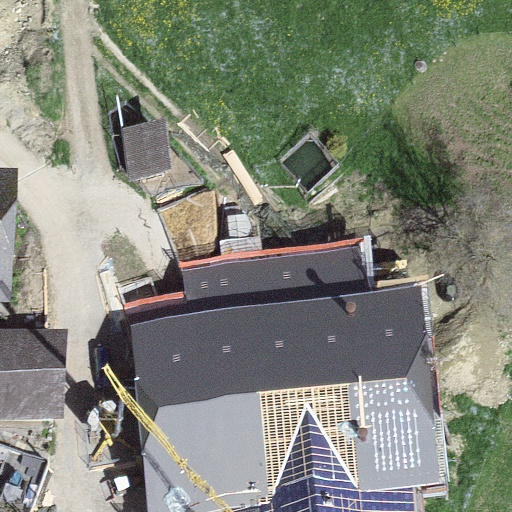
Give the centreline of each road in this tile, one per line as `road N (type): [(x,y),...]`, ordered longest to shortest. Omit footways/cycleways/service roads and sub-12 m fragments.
road 1 (track): [(82,511),(96,397),(87,290),(52,204),(0,159)]
road 2 (track): [(73,0),(89,143),(68,244)]
